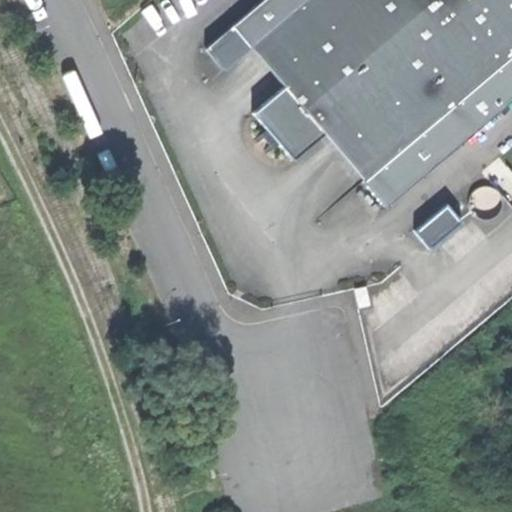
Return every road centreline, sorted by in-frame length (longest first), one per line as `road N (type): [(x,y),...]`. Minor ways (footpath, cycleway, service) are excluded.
road 1 (unclassified): [(51,0),(231,396),(268,511)]
road 2 (track): [(145,511),(95,338),(0,126)]
